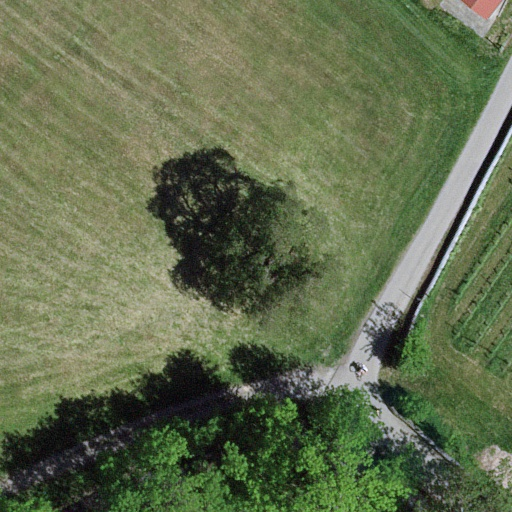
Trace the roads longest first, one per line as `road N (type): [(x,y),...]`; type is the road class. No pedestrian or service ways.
road 1 (track): [(469,511),(366,410),(357,386),(511,80)]
road 2 (track): [(357,386),(245,393),(0,493)]
